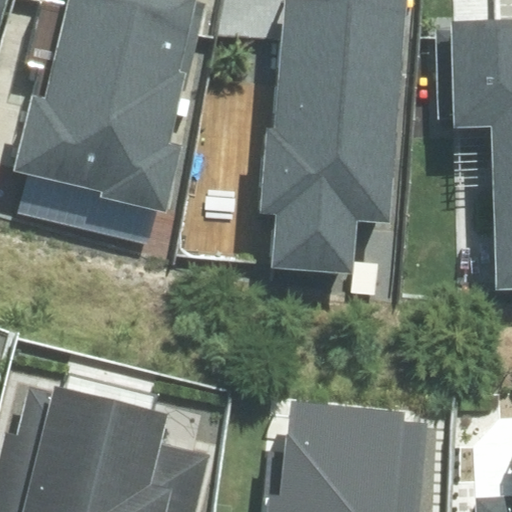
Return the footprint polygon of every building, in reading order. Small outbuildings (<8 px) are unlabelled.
[(0,0),(0,33),(9,0),(0,0)] [(76,0),(74,9),(56,4),(15,175),(171,213),(186,151),(174,148),(209,0),(76,0)] [(398,229),(414,0),(321,0),(321,1),(307,0),(289,0),(270,272),(357,279),(361,227),(398,229)] [(511,336),(511,46),(446,48),(448,157),(491,156),(494,337),(511,336)] [(175,419),(36,384),(21,440),(8,437),(0,468),(0,511),(201,511),(215,459),(167,447),(175,419)] [(287,496),(271,494),(269,511),(406,511),(416,412),(296,400),(287,496)]
